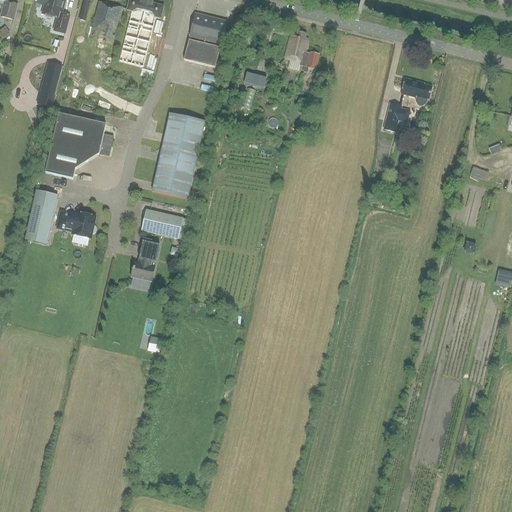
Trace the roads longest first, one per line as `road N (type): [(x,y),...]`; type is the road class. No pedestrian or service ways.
road 1 (tertiary): [(511,65),(251,0)]
road 2 (residential): [(112,248),(138,128),(162,76),(180,0)]
